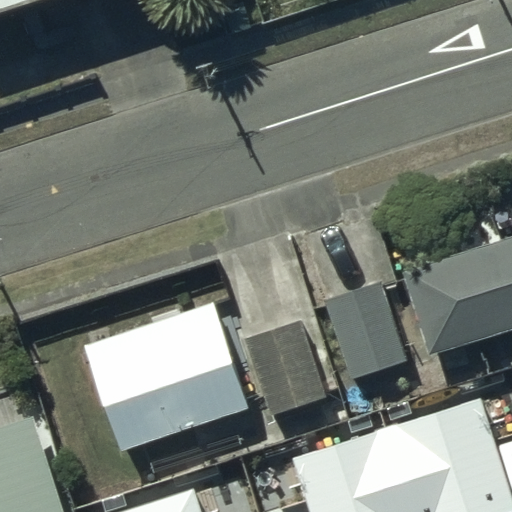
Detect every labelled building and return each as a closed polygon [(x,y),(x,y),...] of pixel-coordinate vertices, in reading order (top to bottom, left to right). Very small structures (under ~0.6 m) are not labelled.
[(511,233),(398,265),(422,353),(511,327),(511,233)] [(323,297),(347,376),(403,359),(379,280),(323,297)] [(83,345),(116,447),(238,408),(205,306),(83,345)] [(246,335),(270,414),(325,397),(300,318),(246,335)] [(296,461),(312,511),(511,511),(511,494),(483,402),(296,461)] [(0,511),(60,511),(32,413),(0,422),(0,511)] [(140,511),(199,511),(194,495),(140,511)]
